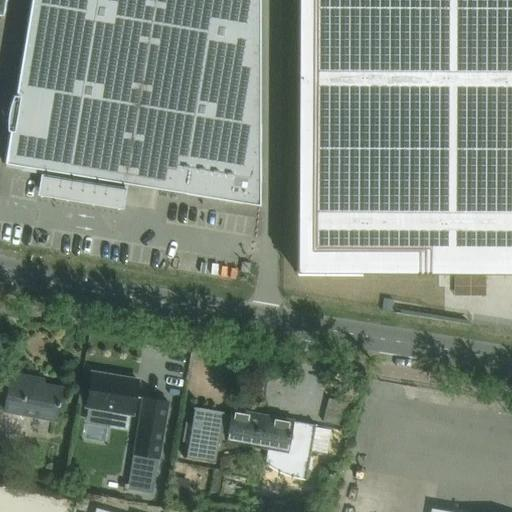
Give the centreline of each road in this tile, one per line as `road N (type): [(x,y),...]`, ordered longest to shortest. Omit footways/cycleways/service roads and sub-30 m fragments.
road 1 (tertiary): [(511,362),(0,268)]
road 2 (unknown): [(511,129),(330,127),(312,109),(312,0)]
